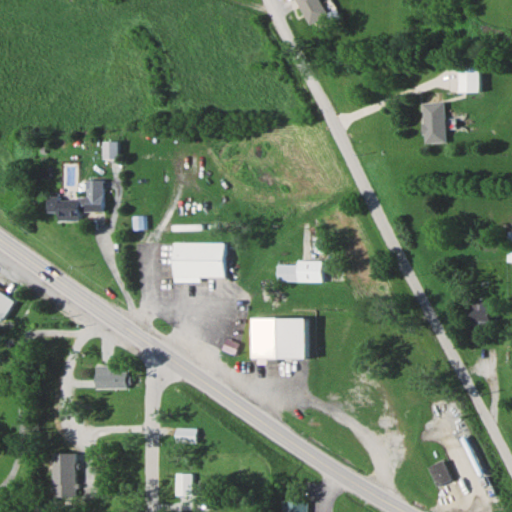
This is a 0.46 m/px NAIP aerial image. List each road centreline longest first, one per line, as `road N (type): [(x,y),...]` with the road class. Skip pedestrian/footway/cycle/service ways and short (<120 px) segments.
road 1 (residential): [(511,465),(270,0)]
road 2 (primary): [(0,241),(278,432),(411,511)]
road 3 (residential): [(156,511),(157,402),(171,357)]
